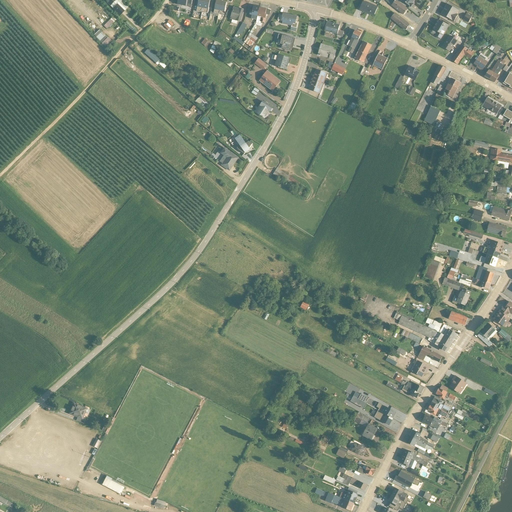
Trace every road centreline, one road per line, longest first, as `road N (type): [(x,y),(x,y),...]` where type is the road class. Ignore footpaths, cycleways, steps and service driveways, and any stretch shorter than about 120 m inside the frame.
road 1 (residential): [(0,437),(198,252),(275,131),(317,10)]
road 2 (tertiary): [(361,511),(407,425),(511,267)]
road 3 (track): [(0,175),(151,21)]
